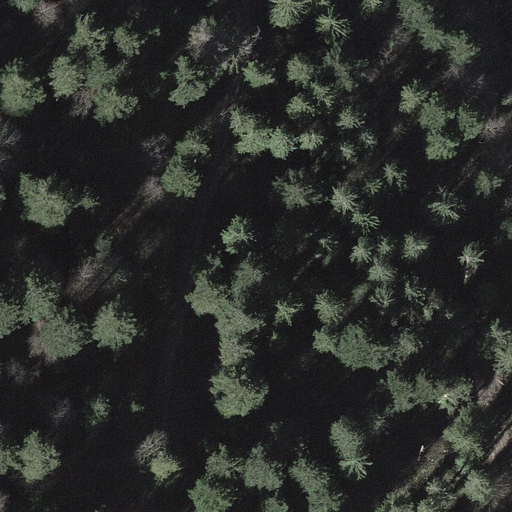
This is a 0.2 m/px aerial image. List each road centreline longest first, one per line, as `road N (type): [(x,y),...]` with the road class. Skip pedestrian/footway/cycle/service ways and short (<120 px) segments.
road 1 (track): [(332,0),(356,84),(435,243),(499,450),(503,511)]
road 2 (track): [(146,511),(191,259),(254,0)]
